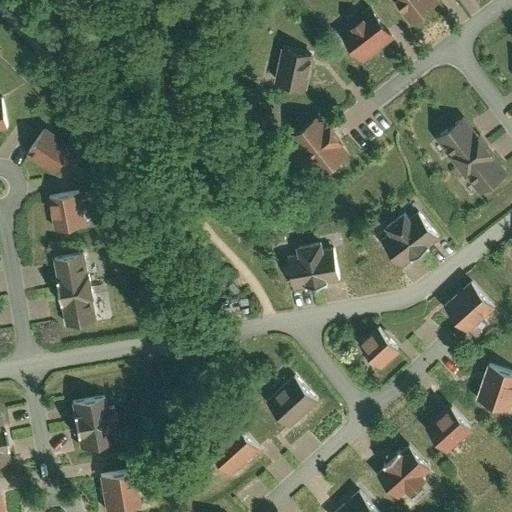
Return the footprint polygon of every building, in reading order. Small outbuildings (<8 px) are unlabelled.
[(365,0),(342,18),(362,45),(389,24),(369,0),(365,0)] [(405,0),(419,16),(439,0),(405,0)] [(305,60),(310,25),(279,21),(274,56),(305,60)] [(0,124),(21,121),(17,92),(4,93),(2,84),(0,84),(0,124)] [(326,93),(296,117),(308,132),(302,137),(313,151),(319,147),(330,162),(361,137),(326,93)] [(442,137),(462,163),(488,143),(468,117),(442,137)] [(74,143),(45,121),(27,145),(57,167),(74,143)] [(462,163),(482,189),(508,169),(488,143),(462,163)] [(49,227),(87,222),(83,186),(45,190),(49,227)] [(402,215),(424,245),(447,228),(428,202),(412,214),(409,209),(402,215)] [(424,245),(402,215),(395,220),(398,224),(384,235),(404,261),(424,245)] [(319,233),(326,274),(354,269),(349,239),(331,242),(330,231),(319,233)] [(326,274),(319,233),(308,235),(310,246),(293,249),(298,278),(326,274)] [(58,287),(93,280),(85,242),(50,249),(58,287)] [(449,302),(469,328),(504,303),(482,277),(449,302)] [(66,325),(101,318),(93,280),(58,287),(66,325)] [(360,340),(381,365),(407,343),(386,319),(360,340)] [(511,398),(511,357),(490,355),(485,395),(511,398)] [(479,361),(472,391),(479,393),(485,362),(479,361)] [(274,397),(294,423),(321,403),(300,377),(274,397)] [(74,397),(75,421),(115,418),(114,412),(110,412),(109,394),(74,397)] [(429,420),(449,447),(475,427),(455,400),(429,420)] [(0,437),(8,437),(5,410),(0,410),(0,437)] [(231,432),(252,458),(278,438),(258,412),(231,432)] [(115,425),(115,418),(75,421),(77,445),(112,442),(111,425),(115,425)] [(377,464),(402,494),(413,484),(420,492),(435,479),(429,472),(443,461),(417,431),(377,464)] [(0,460),(11,459),(8,437),(0,437),(0,460)] [(104,509),(141,505),(136,467),(100,471),(104,509)] [(0,511),(8,511),(6,487),(0,488),(0,511)] [(330,507),(333,511),(375,511),(356,487),(330,507)] [(244,511),(234,498),(215,511),(244,511)]
